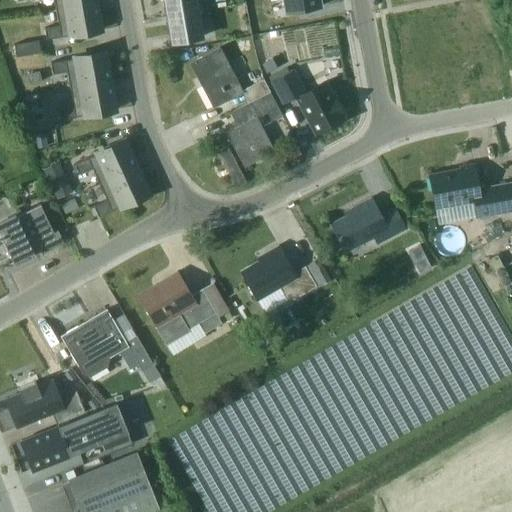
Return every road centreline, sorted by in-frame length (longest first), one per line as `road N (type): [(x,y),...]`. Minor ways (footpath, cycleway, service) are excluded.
road 1 (residential): [(194,219),(146,125),(126,0)]
road 2 (residential): [(0,315),(130,241),(194,219)]
road 3 (residential): [(194,219),(271,198),(366,152),(384,129)]
road 4 (residential): [(384,129),(359,0)]
road 5 (residential): [(384,129),(511,116)]
